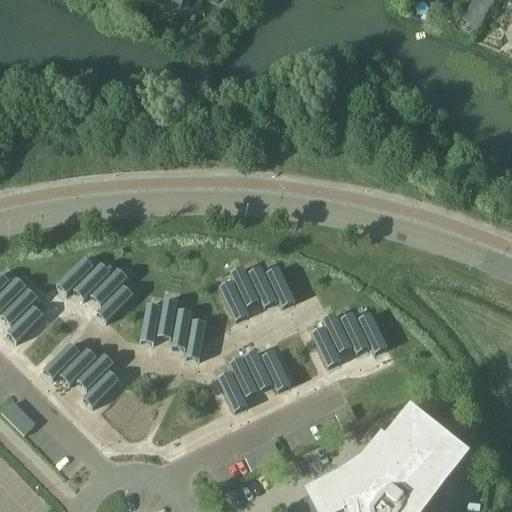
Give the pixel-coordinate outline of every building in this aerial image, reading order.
[(149,0),(150,0),(149,3),(163,9),(167,1),(179,6),(181,0),(149,0)] [(486,0),(476,0),(462,22),(476,32),(494,5),(486,0)] [(83,262),(56,289),(66,299),(93,272),(83,262)] [(100,268),(73,295),(83,304),(110,278),(100,268)] [(242,271),(229,277),(246,312),(258,306),(242,271)] [(260,272),(247,278),(264,312),(276,306),(260,272)] [(278,272),(265,278),(282,312),(294,306),(278,272)] [(117,273),(90,300),(100,310),(126,283),(117,273)] [(0,278),(0,294),(8,287),(0,278)] [(15,282),(0,297),(0,317),(25,292),(15,282)] [(231,286),(218,292),(235,326),(247,320),(231,286)] [(132,300),(122,290),(95,317),(105,327),(132,300)] [(27,294),(0,320),(10,330),(37,304),(27,294)] [(163,304),(156,341),(170,343),(177,306),(163,304)] [(160,311),(146,309),(139,346),(153,348),(160,311)] [(32,311),(5,337),(15,347),(42,321),(32,311)] [(191,317),(177,314),(171,352),(184,354),(191,317)] [(334,318),(321,324),(338,358),(350,351),(334,318)] [(352,318),(339,324),(356,358),(368,352),(352,318)] [(370,318),(357,324),(374,358),(386,352),(370,318)] [(206,328),(192,325),(185,362),(199,365),(206,328)] [(323,332),(310,338),(327,372),(339,366),(323,332)] [(69,347),(42,374),(52,384),(79,357),(69,347)] [(86,353),(59,380),(69,390),(96,363),(86,353)] [(255,355),(243,361),(259,396),(272,389),(255,355)] [(273,356),(261,362),(277,396),(290,390),(273,356)] [(103,359),(76,386),(86,395),(113,369),(103,359)] [(241,362),(228,368),(245,403),(257,396),(241,362)] [(82,403),(92,412),(118,386),(109,376),(82,403)] [(230,376),(217,382),(234,417),(246,411),(230,376)] [(13,406),(2,416),(11,426),(22,416),(13,406)] [(350,410),(335,417),(341,430),(356,423),(350,410)] [(22,416),(11,426),(21,436),(32,425),(22,416)] [(338,487),(309,502),(314,511),(424,511),(460,465),(409,423),(390,446),(394,450),(389,456),(380,449),(362,471),(338,487)] [(273,446),(259,453),(266,467),(280,460),(273,446)] [(259,453),(244,460),(251,474),(266,467),(259,453)]
